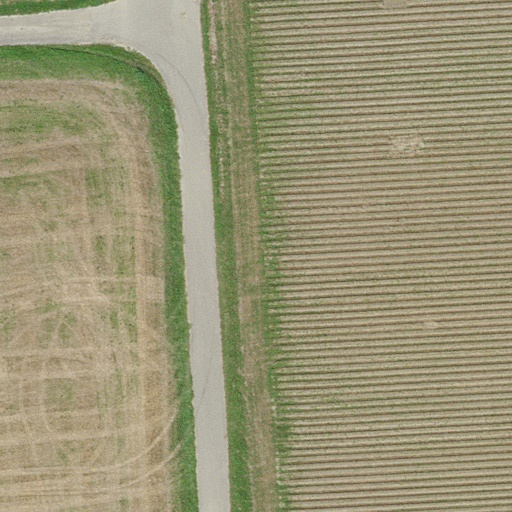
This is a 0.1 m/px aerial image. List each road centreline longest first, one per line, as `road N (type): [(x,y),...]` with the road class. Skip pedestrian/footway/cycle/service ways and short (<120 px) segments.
road 1 (track): [(215,511),(181,0)]
road 2 (track): [(0,35),(183,24)]
